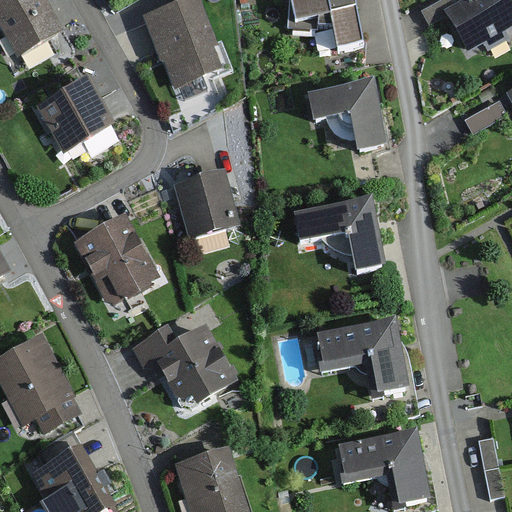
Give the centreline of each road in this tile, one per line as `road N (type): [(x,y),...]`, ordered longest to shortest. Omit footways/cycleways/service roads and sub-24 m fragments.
road 1 (residential): [(390,0),(464,511)]
road 2 (residential): [(20,233),(117,181),(152,150),(150,117),(84,0)]
road 3 (residential): [(150,511),(118,415),(20,233)]
